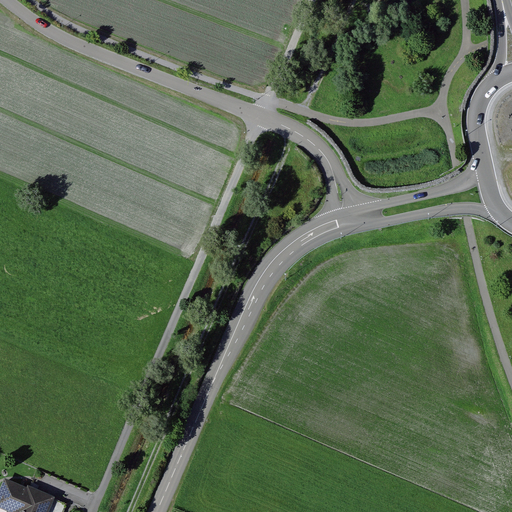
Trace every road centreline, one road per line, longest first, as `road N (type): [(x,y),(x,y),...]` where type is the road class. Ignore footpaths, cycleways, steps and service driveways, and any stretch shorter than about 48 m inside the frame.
road 1 (unclassified): [(9,0),(51,32),(295,130),(321,148),(347,221)]
road 2 (tertiary): [(160,511),(274,268),(347,221)]
road 3 (tertiary): [(358,218),(497,207)]
road 4 (tertiary): [(485,171),(358,218)]
